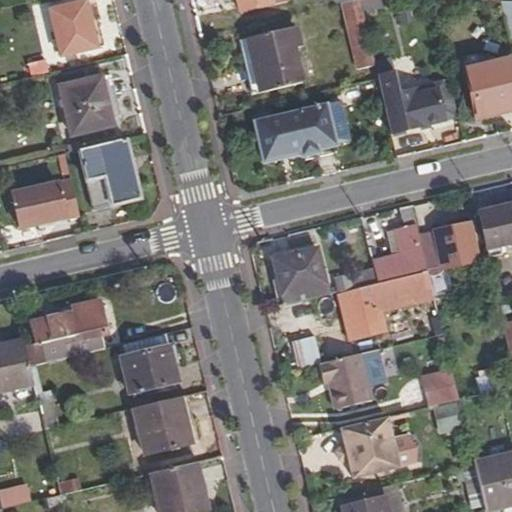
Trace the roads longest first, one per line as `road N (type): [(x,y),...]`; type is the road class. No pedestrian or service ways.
road 1 (residential): [(206,226),(511,155)]
road 2 (tertiary): [(206,226),(274,511)]
road 3 (tertiary): [(150,0),(206,226)]
road 4 (residential): [(0,276),(206,226)]
